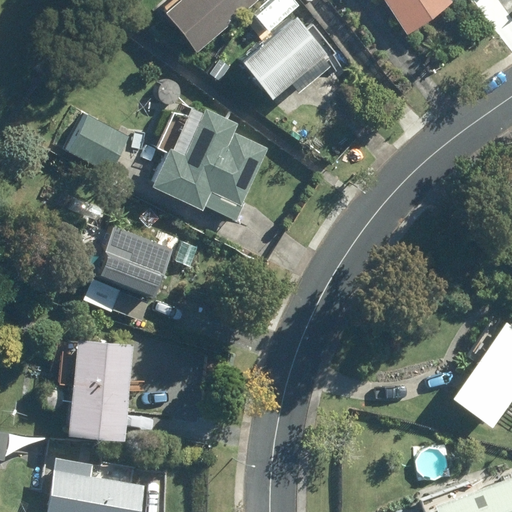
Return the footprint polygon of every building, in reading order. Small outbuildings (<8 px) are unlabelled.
[(179,0),(164,14),(198,52),(255,0),(179,0)] [(381,0),(405,34),(451,2),(449,0),(381,0)] [(293,18),(240,62),(270,98),(288,85),(295,94),(327,68),(319,56),(322,53),(293,18)] [(234,76),(227,84),(241,95),(248,86),(234,76)] [(165,148),(148,186),(200,210),(201,206),(235,221),(243,204),(240,202),(265,149),(231,133),(236,124),(203,109),(200,115),(189,109),(170,150),(165,148)] [(84,116),(66,149),(108,172),(126,139),(84,116)] [(101,251),(106,253),(96,276),(151,297),(170,250),(110,227),(101,251)] [(118,293),(112,310),(141,321),(147,304),(118,293)] [(511,322),(503,316),(453,389),(492,416),(506,396),(511,399),(511,322)] [(74,340),(65,436),(121,441),(130,346),(74,340)] [(0,437),(0,453),(7,454),(8,438),(0,437)] [(137,511),(141,493),(88,484),(89,472),(54,467),(46,511),(137,511)] [(437,511),(511,511),(511,469),(432,496),(437,511)]
